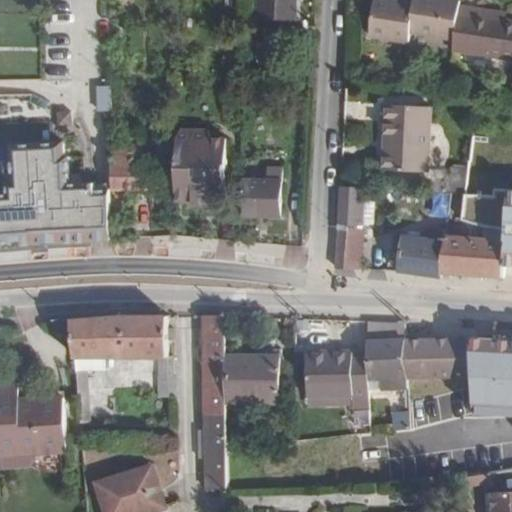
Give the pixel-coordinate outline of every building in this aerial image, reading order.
[(294,0),(260,0),(260,23),(294,24),(294,0)] [(402,39),(404,29),(448,36),(454,3),(454,0),(407,0),(407,1),(400,0),(368,0),(364,31),(402,39)] [(486,9),(454,3),(448,36),(446,48),(511,59),(511,20),(500,18),(485,16),(486,9)] [(501,11),(486,9),(485,16),(500,18),(501,11)] [(100,111),(115,111),(115,86),(100,86),(100,111)] [(382,164),(423,167),(427,102),(382,99),(381,115),(385,115),(382,164)] [(234,147),(176,146),(175,204),(188,205),(187,208),(225,209),(225,205),(230,205),(231,174),(233,174),(234,147)] [(66,149),(45,150),(47,244),(111,241),(111,218),(111,191),(93,192),(93,189),(70,190),(69,165),(67,165),(66,149)] [(0,247),(5,247),(5,242),(21,241),(21,246),(47,244),(45,150),(14,151),(13,186),(14,200),(0,200),(0,247)] [(119,150),(111,150),(111,191),(126,191),(162,191),(162,167),(131,166),(131,158),(119,157),(119,150)] [(264,182),(242,180),(240,218),(278,219),(280,172),(264,171),(264,182)] [(339,181),(336,224),(357,225),(362,225),(365,183),(339,181)] [(126,191),(111,191),(111,218),(127,218),(126,191)] [(492,226),(462,214),(461,234),(498,239),(498,227),(492,226)] [(357,225),(336,224),(334,251),(333,269),(359,271),(361,228),(356,228),(357,225)] [(449,240),(397,238),(396,275),(447,282),(447,276),(498,279),(498,239),(461,234),(450,233),(449,240)] [(511,240),(498,239),(498,279),(498,285),(511,285),(511,240)] [(108,318),(71,321),(75,360),(83,360),(83,371),(94,371),(94,361),(114,362),(114,371),(130,371),(130,361),(140,361),(140,371),(149,371),(149,362),(158,362),(158,371),(168,371),(168,342),(168,331),(168,317),(123,318),(108,318)] [(202,317),(201,385),(200,489),(200,492),(222,493),(222,489),(223,452),(223,420),(224,403),(225,357),(226,318),(202,317)] [(369,326),(370,343),(372,380),(408,377),(406,340),(405,324),(393,325),(394,330),(387,330),(386,325),(369,326)] [(179,331),(168,331),(168,342),(179,342),(179,331)] [(469,336),(406,340),(408,377),(471,372),(469,336)] [(332,346),(334,382),(372,380),(370,343),(332,346)] [(281,358),(225,357),(224,403),(280,405),(281,358)] [(87,381),(77,381),(79,409),(89,409),(87,381)] [(20,383),(0,383),(0,420),(1,446),(41,444),(42,451),(68,450),(64,396),(38,397),(39,402),(21,403),(20,383)] [(511,423),(461,431),(465,468),(511,461),(511,423)] [(41,444),(1,446),(2,454),(42,451),(41,444)] [(153,465),(99,482),(108,511),(143,511),(166,505),(153,465)] [(490,511),(511,511),(511,492),(481,493),(482,511),(491,511),(490,511)]
